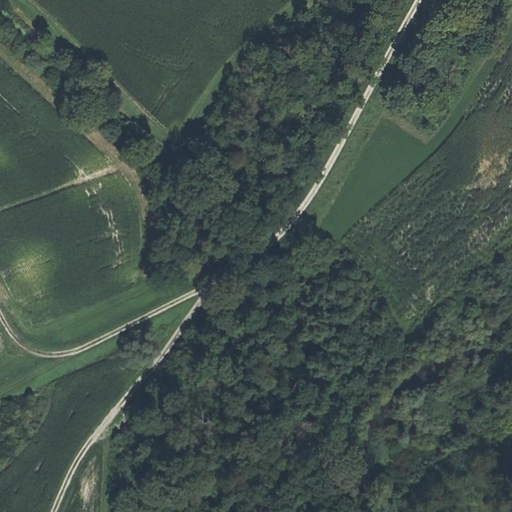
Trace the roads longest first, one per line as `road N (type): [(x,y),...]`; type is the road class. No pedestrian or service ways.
road 1 (track): [(422,0),(297,221),(210,285),(0,391)]
road 2 (track): [(210,285),(75,461),(52,511)]
